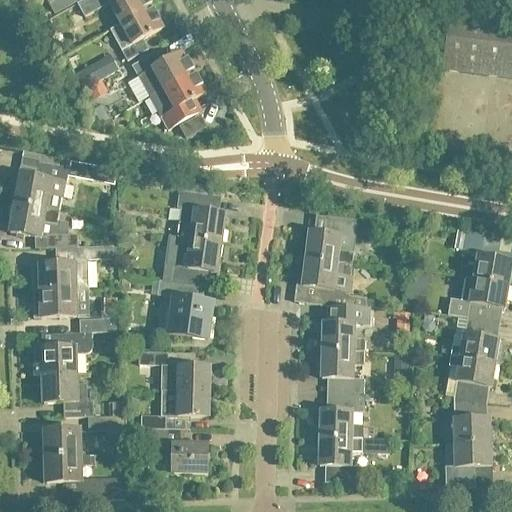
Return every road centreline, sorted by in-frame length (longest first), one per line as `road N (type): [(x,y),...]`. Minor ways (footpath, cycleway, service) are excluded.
road 1 (tertiary): [(218,0),(264,88),(275,165),(511,218)]
road 2 (residential): [(262,511),(270,353),(259,310),(272,206)]
